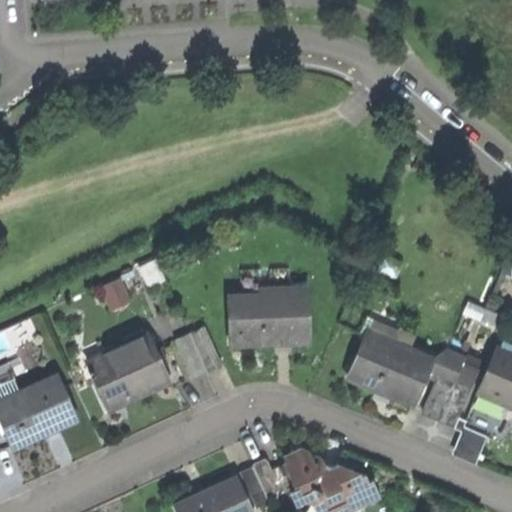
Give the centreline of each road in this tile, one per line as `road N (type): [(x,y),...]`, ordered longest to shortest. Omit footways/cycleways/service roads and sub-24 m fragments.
road 1 (residential): [(511,493),(266,399),(5,511)]
road 2 (residential): [(511,174),(349,39),(309,32),(20,62)]
